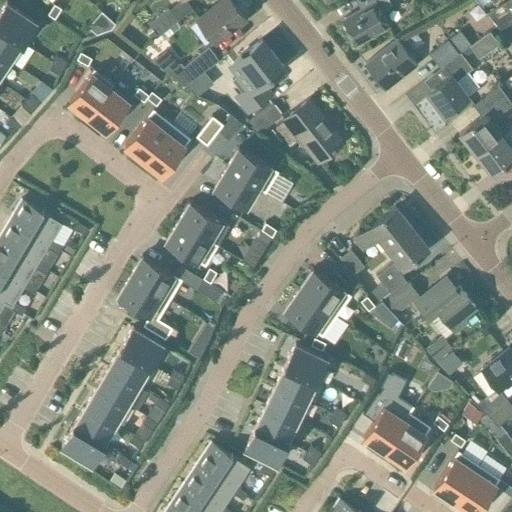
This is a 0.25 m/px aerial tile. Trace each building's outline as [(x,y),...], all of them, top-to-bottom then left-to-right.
[(230,0),(221,0),(197,20),(214,42),(225,33),(232,27),(244,17),(230,0)] [(356,44),(389,26),(382,12),(392,7),(388,0),(379,0),(361,10),(343,19),(356,44)] [(511,0),(507,0),(496,7),(511,26),(511,0)] [(7,1),(0,11),(0,24),(23,40),(36,20),(7,1)] [(55,2),(48,13),(55,17),(62,7),(55,2)] [(169,7),(149,23),(159,35),(179,19),(170,8),(169,7)] [(511,42),(511,40),(511,26),(496,7),(486,13),(496,25),(511,42)] [(0,24),(0,52),(10,59),(23,40),(0,24)] [(460,50),(470,43),(460,29),(448,38),(448,39),(429,53),(439,66),(443,63),(460,50)] [(490,30),(470,44),(479,57),(499,42),(490,30)] [(417,62),(397,37),(365,62),(385,87),(417,62)] [(283,65),(262,38),(231,62),(249,85),(236,96),(247,110),(270,92),(261,81),(269,75),(270,76),(283,65)] [(186,85),(219,58),(209,45),(184,64),(181,61),(168,71),(186,85)] [(451,73),(431,88),(427,91),(444,113),(468,95),(456,80),(473,67),(461,52),(460,50),(443,63),(451,73)] [(77,58),(88,64),(92,56),(81,51),(77,58)] [(0,73),(10,59),(0,52),(0,73)] [(57,53),(53,60),(64,66),(67,59),(57,53)] [(53,60),(49,67),(60,73),(64,66),(53,60)] [(69,100),(88,114),(110,85),(111,86),(114,82),(95,67),(69,100)] [(459,132),(475,152),(500,133),(491,120),(511,103),(511,101),(498,84),(481,98),(473,104),(482,114),(459,132)] [(111,86),(110,85),(88,114),(107,129),(129,100),(111,86)] [(135,92),(144,100),(147,96),(149,93),(140,86),(135,92)] [(147,96),(157,104),(162,97),(152,90),(149,93),(147,96)] [(32,92),(27,98),(36,106),(41,100),(32,92)] [(27,98),(22,104),(31,112),(36,106),(27,98)] [(317,159),(342,139),(309,98),(284,117),(285,118),(275,125),(289,143),(298,136),(317,159)] [(259,133),(283,114),(272,101),(245,123),(259,133)] [(125,143),(144,158),(172,121),(153,107),(125,143)] [(223,122),(219,128),(230,137),(242,120),(243,120),(232,111),(223,122)] [(213,114),(197,134),(207,143),(219,128),(223,122),(213,114)] [(12,115),(6,121),(15,129),(21,123),(12,115)] [(172,121),(144,158),(163,173),(191,136),(172,121)] [(500,133),(475,152),(491,173),(511,156),(511,145),(511,146),(500,133)] [(279,169),(239,146),(227,166),(258,185),(258,186),(266,190),(279,169)] [(227,166),(215,186),(246,205),(258,186),(258,185),(227,166)] [(62,221),(22,197),(9,219),(50,243),(52,238),(62,221)] [(222,218),(191,199),(178,220),(207,237),(210,238),(222,218)] [(361,234),(355,238),(364,248),(379,238),(386,246),(411,226),(395,206),(361,234)] [(40,259),(48,245),(50,243),(9,219),(0,234),(0,241),(37,264),(40,259)] [(78,220),(74,227),(85,233),(89,226),(78,220)] [(178,220),(166,240),(206,264),(218,243),(210,239),(178,220)] [(262,227),(272,234),(276,227),(266,220),(262,227)] [(411,226),(386,246),(396,259),(377,274),(383,281),(369,292),(375,301),(383,295),(385,298),(388,296),(408,281),(406,279),(399,269),(402,266),(403,266),(428,246),(411,226)] [(257,235),(267,242),(271,235),(261,228),(257,235)] [(52,238),(50,243),(48,245),(59,251),(63,244),(52,238)] [(70,239),(64,248),(71,252),(77,243),(70,239)] [(28,280),(36,266),(37,264),(0,241),(0,269),(25,284),(28,280)] [(353,273),(364,264),(351,248),(340,257),(353,273)] [(143,253),(131,274),(170,298),(182,277),(198,286),(204,276),(180,262),(174,272),(143,253)] [(40,259),(37,264),(36,266),(46,272),(50,265),(40,259)] [(210,266),(204,276),(211,280),(217,270),(210,266)] [(299,287),(337,314),(351,293),(313,267),(299,287)] [(24,286),(25,284),(0,269),(0,297),(13,305),(16,300),(24,286)] [(131,274),(118,294),(150,313),(143,324),(166,337),(173,325),(158,317),(170,298),(131,274)] [(414,300),(410,304),(416,311),(420,307),(429,319),(438,312),(434,306),(456,288),(446,276),(415,302),(414,300)] [(28,280),(25,284),(24,286),(34,293),(38,286),(28,280)] [(389,297),(400,311),(410,304),(414,300),(421,294),(410,281),(389,297)] [(460,286),(456,288),(434,306),(438,312),(453,330),(466,319),(462,314),(474,304),(460,286)] [(285,308),(323,334),(337,314),(299,287),(285,308)] [(375,303),(367,294),(361,299),(369,308),(375,303)] [(0,310),(6,302),(12,306),(13,305),(0,297),(0,310)] [(12,306),(12,307),(22,313),(26,306),(16,300),(13,305),(12,306)] [(133,324),(121,345),(151,363),(163,342),(133,324)] [(424,346),(435,359),(453,345),(442,332),(434,339),(433,339),(424,346)] [(322,348),(326,341),(315,336),(311,343),(322,348)] [(285,363),(317,378),(327,357),(295,342),(285,363)] [(151,363),(121,345),(109,364),(139,382),(151,363)] [(487,413),(507,398),(500,388),(511,378),(511,350),(509,347),(483,368),(483,367),(474,375),(488,393),(477,401),(487,413)] [(275,383),(307,399),(317,378),(285,363),(275,383)] [(139,382),(109,364),(97,384),(128,402),(139,382)] [(185,372),(174,367),(170,374),(181,380),(185,372)] [(439,369),(433,383),(447,390),(454,376),(439,369)] [(362,377),(372,383),(376,375),(365,370),(362,377)] [(181,380),(170,374),(167,382),(178,387),(181,380)] [(393,393),(397,386),(388,380),(383,387),(393,393)] [(265,404),(297,420),(307,399),(275,383),(265,404)] [(128,402),(97,384),(86,404),(116,422),(128,402)] [(152,393),(149,398),(154,402),(155,401),(158,396),(152,393)] [(155,401),(165,408),(169,401),(159,394),(158,396),(155,401)] [(410,410),(389,396),(364,435),(385,449),(410,410)] [(511,404),(507,398),(487,413),(498,425),(511,413),(511,404)] [(470,403),(464,412),(477,421),(483,412),(470,403)] [(116,422),(86,404),(74,423),(104,441),(116,422)] [(255,425),(287,440),(297,420),(265,404),(255,425)] [(333,412),(343,418),(347,412),(337,405),(333,412)] [(405,462),(431,424),(410,410),(385,449),(405,462)] [(328,418),(338,425),(343,418),(333,412),(328,418)] [(157,420),(147,413),(142,420),(152,427),(157,420)] [(448,420),(438,413),(434,420),(444,427),(448,420)] [(104,441),(74,423),(62,444),(92,462),(104,441)] [(287,440),(255,425),(245,446),(276,461),(287,440)] [(461,445),(465,438),(455,431),(451,438),(461,445)] [(144,439),(134,432),(130,439),(140,446),(144,439)] [(198,460),(237,486),(238,484),(250,466),(211,440),(198,460)] [(307,450),(317,456),(322,450),(312,443),(307,450)] [(455,499),(479,462),(458,449),(434,485),(455,499)] [(303,456),(313,463),(317,456),(307,450),(303,456)] [(132,457),(121,451),(117,458),(128,464),(132,457)] [(184,481),(223,507),(225,504),(233,491),(237,486),(198,460),(184,481)] [(261,469),(272,474),(275,467),(264,462),(261,469)] [(500,476),(479,462),(455,499),(474,511),(476,511),(495,483),(500,476)] [(511,493),(511,484),(500,476),(495,483),(511,493)] [(171,501),(187,511),(219,511),(220,511),(223,507),(184,481),(171,501)] [(233,491),(244,498),(248,491),(238,484),(237,486),(233,491)] [(329,511),(362,511),(339,496),(329,511)] [(163,511),(187,511),(171,501),(163,511)]
